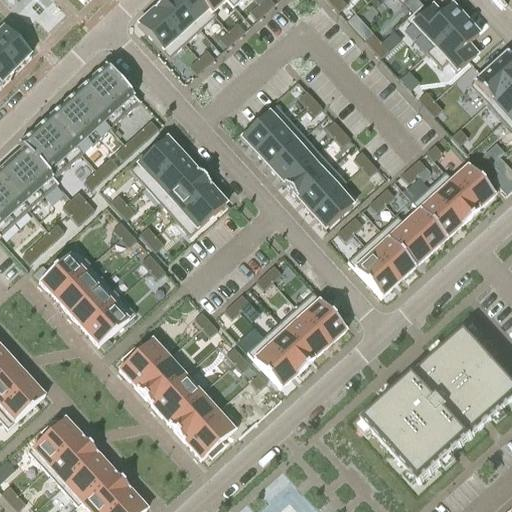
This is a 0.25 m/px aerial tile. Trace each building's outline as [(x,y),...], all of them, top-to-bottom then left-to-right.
[(167,0),(152,14),(184,49),(199,35),(167,0)] [(167,0),(199,35),(215,21),(212,17),(211,18),(194,0),(167,0)] [(194,0),(211,18),(212,17),(225,5),(226,4),(222,0),(194,0)] [(222,0),(226,4),(225,5),(232,12),(244,0),(222,0)] [(391,0),(400,10),(403,8),(412,17),(421,9),(412,0),(391,0)] [(264,1),(256,9),(264,17),(272,9),(264,1)] [(338,1),(329,8),(337,17),(346,9),(338,1)] [(432,8),(410,27),(432,51),(432,52),(466,22),(455,10),(453,12),(450,9),(440,18),(432,8)] [(256,9),(248,16),(256,25),(264,17),(256,9)] [(152,14),(136,28),(168,63),(184,49),(152,14)] [(432,51),(425,58),(439,74),(446,67),(455,77),(477,58),(468,48),(478,39),(475,35),(476,34),(466,22),(432,52),(432,51)] [(236,28),(227,36),(234,44),(243,36),(236,28)] [(3,30),(0,33),(0,59),(14,74),(30,58),(3,30)] [(227,36),(218,44),(225,52),(234,44),(227,36)] [(371,38),(363,45),(371,54),(379,47),(371,38)] [(379,47),(371,54),(379,63),(387,56),(379,47)] [(206,55),(197,63),(204,71),(213,63),(206,55)] [(511,64),(505,57),(468,91),(485,109),(511,84),(511,64)] [(0,87),(14,74),(0,59),(0,87)] [(197,63),(188,71),(195,79),(204,71),(197,63)] [(103,71),(76,96),(109,133),(137,108),(138,107),(104,70),(103,71)] [(511,84),(485,109),(501,127),(511,117),(511,84)] [(76,96),(47,122),(80,159),(109,133),(76,96)] [(305,96),(297,103),(305,112),(313,105),(305,96)] [(425,97),(417,104),(425,113),(433,106),(425,97)] [(313,105),(305,112),(313,121),(321,114),(313,105)] [(433,106),(425,113),(433,122),(441,114),(433,106)] [(275,111),(239,142),(254,158),(289,127),(275,111)] [(511,117),(501,127),(511,138),(511,117)] [(18,148),(17,149),(21,153),(22,153),(52,185),(53,184),(80,159),(47,122),(18,148)] [(149,125),(141,133),(148,142),(157,134),(149,125)] [(333,126),(325,133),(333,142),(341,135),(333,126)] [(289,127),(254,158),(268,173),(303,142),(289,127)] [(141,133),(132,142),(139,150),(148,142),(141,133)] [(458,134),(450,141),(458,150),(466,143),(458,134)] [(341,135),(333,142),(341,151),(349,144),(341,135)] [(132,142),(123,150),(130,158),(139,150),(132,142)] [(165,142),(129,175),(144,192),(181,159),(165,142)] [(303,142),(268,173),(281,189),(316,157),(303,142)] [(123,150),(114,158),(121,166),(130,158),(123,150)] [(433,150),(425,158),(432,166),(441,158),(433,150)] [(21,153),(0,172),(0,185),(27,215),(56,190),(57,189),(53,184),(52,185),(22,153),(21,153)] [(360,156),(352,164),(360,173),(368,165),(360,156)] [(316,157),(281,189),(295,204),(330,172),(316,157)] [(181,159),(144,192),(158,208),(195,175),(181,159)] [(482,160),(474,168),(482,177),(490,169),(482,160)] [(109,162),(100,170),(107,179),(116,171),(109,162)] [(417,164),(408,172),(416,180),(425,172),(417,164)] [(368,165),(360,173),(368,181),(376,174),(368,165)] [(490,169),(482,177),(490,186),(498,178),(490,169)] [(100,170),(91,179),(98,187),(107,179),(100,170)] [(450,185),(477,215),(477,214),(493,200),(467,170),(450,185)] [(330,172),(295,204),(309,219),(337,193),(337,194),(345,188),(330,172)] [(408,172),(400,180),(407,188),(416,180),(408,172)] [(195,175),(158,208),(173,224),(210,191),(195,175)] [(444,178),(427,193),(461,230),(460,230),(460,231),(478,215),(477,214),(477,215),(450,185),(444,178)] [(91,179),(82,187),(90,195),(98,187),(91,179)] [(0,240),(27,215),(0,185),(0,240)] [(210,191),(173,224),(188,241),(225,208),(210,191)] [(337,193),(309,219),(323,235),(351,209),(337,194),(337,193)] [(385,193),(376,201),(384,209),(393,201),(385,193)] [(427,193),(410,208),(417,215),(418,214),(445,244),(460,230),(461,230),(427,193)] [(77,197),(69,205),(77,213),(85,206),(77,197)] [(117,200),(109,207),(117,216),(125,209),(117,200)] [(376,201),(368,209),(375,217),(384,209),(376,201)] [(69,205),(61,212),(69,221),(77,213),(69,205)] [(85,206),(77,213),(85,222),(93,215),(85,206)] [(125,209),(117,216),(125,225),(133,218),(125,209)] [(77,213),(69,221),(76,228),(77,229),(77,230),(85,222),(77,213)] [(402,228),(402,229),(429,259),(445,244),(418,214),(417,215),(402,228)] [(396,221),(379,236),(413,273),(429,259),(402,229),(402,228),(396,221)] [(353,222),(345,230),(352,238),(361,230),(353,222)] [(119,227),(111,235),(119,244),(127,236),(119,227)] [(56,229),(47,237),(54,245),(63,237),(56,229)] [(345,230),(336,238),(343,246),(352,238),(345,230)] [(146,232),(138,240),(146,248),(154,241),(146,232)] [(127,236),(119,244),(127,252),(135,245),(127,236)] [(379,236),(363,251),(397,288),(413,273),(379,236)] [(47,237),(38,245),(45,253),(54,245),(47,237)] [(154,241),(146,248),(154,257),(162,250),(154,241)] [(38,245),(29,253),(36,261),(45,253),(38,245)] [(363,251),(346,266),(380,303),(397,288),(363,251)] [(29,253),(20,261),(28,269),(36,261),(29,253)] [(38,286),(37,287),(38,288),(38,287),(53,303),(90,270),(75,253),(47,278),(38,286)] [(148,259),(140,267),(148,276),(156,268),(148,259)] [(156,268),(148,276),(156,285),(164,277),(156,268)] [(90,270),(53,303),(67,319),(104,286),(90,270)] [(272,271),(263,279),(271,287),(280,279),(272,271)] [(263,279),(255,287),(262,295),(271,287),(263,279)] [(104,286),(67,319),(82,335),(119,302),(104,286)] [(311,298),(295,313),(328,350),(345,335),(311,298)] [(240,300),(232,308),(239,316),(248,308),(240,300)] [(119,302),(82,335),(96,351),(97,352),(134,319),(119,302)] [(232,308),(223,316),(230,324),(239,316),(232,308)] [(295,313),(279,327),(312,364),(313,364),(328,350),(295,313)] [(200,317),(192,325),(200,333),(208,326),(200,317)] [(208,326),(200,333),(208,342),(216,335),(208,326)] [(279,327),(263,342),(296,379),(295,380),(313,364),(312,364),(279,327)] [(363,423),(362,424),(363,426),(362,426),(363,426),(373,437),(373,438),(373,437),(390,456),(390,457),(391,456),(407,475),(408,476),(418,486),(417,486),(418,487),(419,488),(421,487),(422,487),(421,486),(430,478),(431,479),(431,478),(440,470),(441,469),(451,459),(451,460),(452,459),(461,451),(462,450),(461,450),(470,442),(471,442),(472,441),(472,440),(486,427),(491,424),(492,423),(491,423),(502,413),(502,414),(503,413),(502,413),(511,404),(511,382),(511,381),(494,363),(495,362),(494,362),(477,344),(477,343),(476,343),(467,332),(467,331),(466,332),(465,330),(464,332),(463,331),(463,332),(445,349),(444,349),(444,350),(433,359),(432,359),(433,360),(414,376),(413,377),(414,377),(413,378),(413,377),(412,378),(403,386),(402,386),(403,387),(394,395),(393,395),(383,405),(382,405),(382,406),(373,414),(373,413),(372,414),(373,414),(364,422),(363,422),(363,423)] [(263,342),(246,357),(279,394),(295,380),(296,379),(263,342)] [(124,368),(117,375),(134,393),(167,363),(167,362),(151,344),(137,357),(133,353),(121,364),(124,368)] [(0,352),(0,380),(14,368),(0,352)] [(233,353),(224,360),(233,369),(241,362),(233,353)] [(167,363),(134,393),(150,411),(187,378),(170,359),(167,362),(167,363)] [(241,362),(233,369),(241,378),(249,370),(241,362)] [(14,368),(0,380),(0,409),(28,384),(14,368)] [(187,378),(150,411),(166,429),(200,399),(204,396),(187,378)] [(257,379),(249,387),(257,396),(265,388),(257,379)] [(28,384),(0,409),(0,427),(6,434),(44,401),(43,400),(42,400),(28,384)] [(200,399),(166,429),(183,446),(216,416),(215,416),(200,399)] [(216,416),(183,446),(199,465),(206,459),(210,462),(222,451),(219,448),(236,432),(219,412),(215,416),(216,416)] [(44,441),(27,457),(44,475),(80,442),(63,423),(57,430),(53,426),(41,437),(44,441)] [(80,442),(44,475),(60,493),(96,460),(80,442)] [(96,460),(60,493),(76,511),(80,508),(79,508),(113,478),(96,460)] [(5,465),(0,469),(0,484),(1,485),(2,486),(14,475),(5,465)] [(113,478),(79,508),(80,508),(83,511),(110,511),(129,495),(113,478)] [(8,491),(0,498),(8,508),(16,500),(8,491)] [(143,511),(129,495),(110,511),(143,511)] [(16,500),(8,508),(12,511),(20,511),(24,509),(16,500)]
